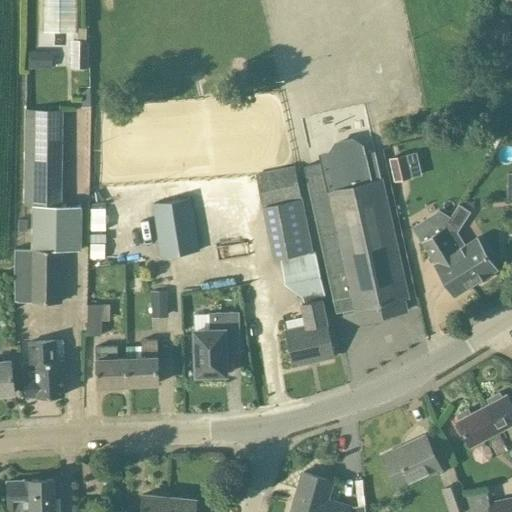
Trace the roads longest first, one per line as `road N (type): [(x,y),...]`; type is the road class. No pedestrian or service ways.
road 1 (tertiary): [(0,440),(276,426)]
road 2 (tertiary): [(276,426),(341,410),(418,376),(511,318)]
